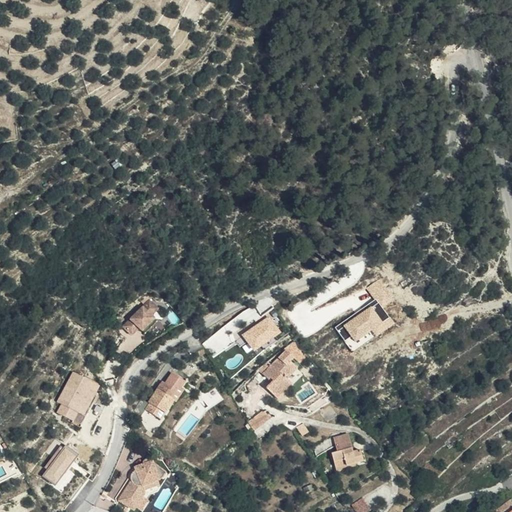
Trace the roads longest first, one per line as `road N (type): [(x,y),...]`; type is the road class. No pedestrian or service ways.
road 1 (residential): [(511,199),(485,70),(476,57),(464,65),(454,81),(449,158),(416,215),(379,246),(148,358),(127,387),(105,472),(79,511)]
road 2 (track): [(240,0),(200,64),(158,84),(0,195)]
